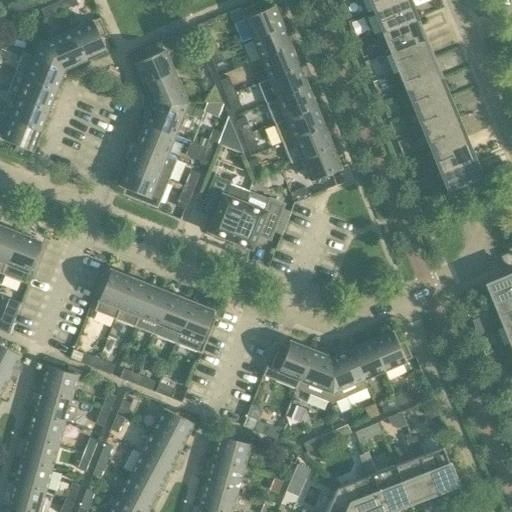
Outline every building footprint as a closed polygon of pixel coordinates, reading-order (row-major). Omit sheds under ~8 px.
[(26,10),(22,0),(7,7),(11,16),(26,10)] [(22,0),(26,10),(41,3),(39,0),(22,0)] [(75,0),(62,0),(58,2),(62,11),(78,4),(75,0)] [(368,0),(374,12),(404,0),(368,0)] [(415,19),(407,0),(404,0),(374,12),(382,32),(415,19)] [(62,11),(58,2),(40,10),(44,19),(62,11)] [(252,39),(282,27),(273,6),(260,11),(257,3),(240,10),(252,39)] [(71,30),(83,60),(104,51),(99,38),(106,35),(99,18),(71,30)] [(424,39),(415,19),(382,32),(390,52),(424,39)] [(282,27),(252,39),(260,59),(290,47),(282,27)] [(71,30),(39,44),(64,68),(83,60),(71,30)] [(212,37),(203,41),(209,56),(219,53),(212,37)] [(171,38),(160,42),(144,49),(147,57),(134,62),(143,83),(173,71),(164,51),(175,46),(171,38)] [(432,59),(424,39),(390,52),(399,72),(432,59)] [(23,52),(15,72),(56,88),(64,68),(39,44),(34,56),(23,52)] [(290,47),(260,59),(269,79),(298,67),(290,47)] [(225,68),(219,53),(209,56),(216,72),(225,68)] [(432,59),(399,72),(407,92),(440,79),(432,59)] [(266,103),(277,99),(306,87),(298,67),(269,79),(258,83),(266,103)] [(186,103),(173,71),(143,83),(152,103),(186,103)] [(15,72),(7,92),(10,93),(48,108),(56,88),(15,72)] [(226,96),(235,93),(229,77),(219,81),(226,96)] [(440,79),(407,92),(415,112),(448,99),(440,79)] [(222,102),(214,84),(203,102),(222,102)] [(306,87),(277,99),(266,103),(274,123),(315,107),(306,87)] [(40,128),(48,108),(10,93),(2,114),(40,128)] [(235,93),(226,96),(232,112),(241,108),(235,93)] [(448,99),(415,112),(423,132),(457,119),(448,99)] [(186,103),(152,103),(144,123),(173,135),(186,103)] [(315,107),(274,123),(282,143),(323,127),(315,107)] [(2,114),(0,112),(0,134),(3,136),(2,138),(31,150),(40,128),(2,114)] [(242,136),(251,133),(245,117),(236,121),(242,136)] [(239,145),(228,119),(221,137),(239,145)] [(465,139),(457,119),(423,132),(431,152),(465,139)] [(173,135),(144,123),(136,143),(165,155),(173,135)] [(331,147),(323,127),(282,143),(290,163),(301,159),(331,147)] [(205,148),(214,151),(221,134),(212,131),(205,148)] [(251,133),(242,136),(249,152),(258,148),(251,133)] [(465,139),(431,152),(440,172),(473,159),(465,139)] [(165,155),(136,143),(128,163),(169,180),(177,160),(165,156),(165,155)] [(340,167),(331,147),(301,159),(310,180),(340,167)] [(214,151),(205,148),(198,164),(207,168),(214,151)] [(253,179),(262,175),(256,159),(246,163),(253,179)] [(481,179),(473,159),(440,172),(448,193),(481,179)] [(169,180),(128,163),(119,184),(125,187),(122,195),(157,209),(169,180)] [(190,170),(184,186),(193,189),(199,174),(190,170)] [(248,191),(228,182),(214,177),(204,202),(217,207),(207,231),(210,232),(212,237),(221,241),(226,239),(229,240),(248,191)] [(193,189),(184,186),(177,201),(187,205),(193,189)] [(294,203),(309,197),(305,186),(290,193),(294,203)] [(251,248),(261,224),(273,229),(281,208),(283,204),(248,191),(229,240),(232,241),(234,246),(243,249),(248,247),(251,248)] [(281,208),(273,229),(281,232),(290,212),(281,208)] [(18,233),(0,226),(0,273),(2,274),(6,263),(18,233)] [(6,263),(2,274),(23,283),(28,269),(33,269),(35,263),(32,259),(39,242),(18,233),(6,263)] [(505,267),(511,264),(511,253),(511,252),(500,256),(505,267)] [(110,270),(98,300),(94,311),(115,319),(131,278),(110,270)] [(494,304),(511,296),(511,272),(485,283),(494,304)] [(131,278),(115,319),(135,327),(151,286),(131,278)] [(151,286),(135,327),(155,335),(171,294),(151,286)] [(191,302),(171,294),(155,335),(175,343),(191,302)] [(511,320),(511,296),(494,304),(502,324),(511,320)] [(212,310),(191,302),(175,343),(200,353),(214,318),(210,316),(212,310)] [(511,343),(511,320),(502,324),(510,344),(511,343)] [(370,340),(383,370),(412,358),(404,341),(397,344),(391,332),(370,340)] [(383,370),(370,340),(351,349),(363,378),(383,370)] [(295,389),(299,379),(311,350),(290,341),(285,354),(277,351),(270,367),(266,365),(262,376),(295,389)] [(19,356),(0,345),(0,374),(7,378),(19,356)] [(331,392),(331,403),(367,388),(363,379),(363,378),(351,349),(331,358),(331,392)] [(295,389),(331,403),(331,392),(331,358),(311,350),(299,379),(295,389)] [(95,368),(99,359),(83,353),(79,362),(95,368)] [(114,365),(99,359),(95,368),(111,374),(114,365)] [(46,367),(40,391),(70,400),(77,375),(46,367)] [(135,384),(139,375),(123,369),(119,378),(135,384)] [(154,381),(139,375),(135,384),(151,390),(154,381)] [(175,389),(159,383),(155,392),(171,398),(175,389)] [(70,400),(40,391),(33,415),(64,423),(70,400)] [(410,391),(395,397),(399,406),(414,400),(410,391)] [(107,393),(101,408),(109,411),(115,396),(107,393)] [(117,395),(105,424),(110,426),(122,397),(117,395)] [(399,406),(395,397),(379,404),(383,413),(399,406)] [(132,404),(122,400),(117,412),(127,417),(132,404)] [(109,411),(101,408),(95,423),(103,426),(109,411)] [(164,410),(152,432),(180,447),(192,425),(164,410)] [(124,417),(116,414),(110,430),(118,433),(124,417)] [(33,415),(27,437),(58,446),(64,423),(33,415)] [(257,419),(246,415),(242,426),(253,430),(257,419)] [(360,440),(383,432),(380,421),(356,429),(360,440)] [(332,431),(336,440),(354,432),(350,423),(332,431)] [(275,439),(279,430),(263,424),(259,433),(275,439)] [(332,431),(314,439),(305,443),(309,452),(336,440),(332,431)] [(152,432),(141,454),(169,469),(180,447),(152,432)] [(212,460),(243,469),(250,444),(219,436),(212,460)] [(409,449),(419,445),(415,436),(406,440),(409,449)] [(58,446),(27,437),(20,460),(51,469),(58,446)] [(83,453),(91,456),(97,441),(89,438),(83,453)] [(104,444),(98,459),(106,462),(112,447),(104,444)] [(413,458),(418,456),(422,454),(419,445),(409,449),(413,458)] [(442,447),(422,454),(418,456),(435,499),(442,496),(440,490),(457,484),(442,447)] [(362,466),(371,462),(367,452),(358,455),(362,466)] [(91,456),(83,453),(77,468),(85,471),(91,456)] [(169,469),(141,454),(130,475),(158,490),(169,469)] [(409,502),(425,496),(427,502),(435,499),(418,456),(413,458),(394,465),(409,502)] [(106,462),(98,459),(92,474),(100,478),(106,462)] [(20,460),(14,483),(45,492),(51,469),(20,460)] [(243,469),(212,460),(206,483),(237,492),(243,469)] [(366,476),(371,474),(375,472),(371,462),(362,466),(366,476)] [(394,465),(375,472),(371,474),(385,511),(393,511),(393,509),(409,502),(394,465)] [(307,477),(293,471),(289,483),(303,488),(307,477)] [(336,488),(358,511),(385,511),(371,474),(366,476),(336,488)] [(130,475),(119,496),(147,511),(158,490),(130,475)] [(274,478),(269,490),(278,494),(283,482),(274,478)] [(39,511),(45,492),(14,483),(7,507),(26,511),(39,511)] [(65,497),(73,500),(79,486),(71,483),(65,497)] [(231,511),(237,492),(206,483),(199,507),(219,511),(231,511)] [(358,511),(336,488),(325,511),(358,511)] [(87,489),(81,503),(89,507),(95,492),(87,489)] [(119,496),(109,511),(146,511),(147,511),(119,496)] [(68,511),(73,500),(65,497),(59,511),(68,511)] [(427,511),(446,511),(441,497),(424,503),(427,511)] [(260,511),(270,511),(274,504),(266,500),(260,511)] [(86,511),(89,507),(81,503),(77,511),(86,511)]
